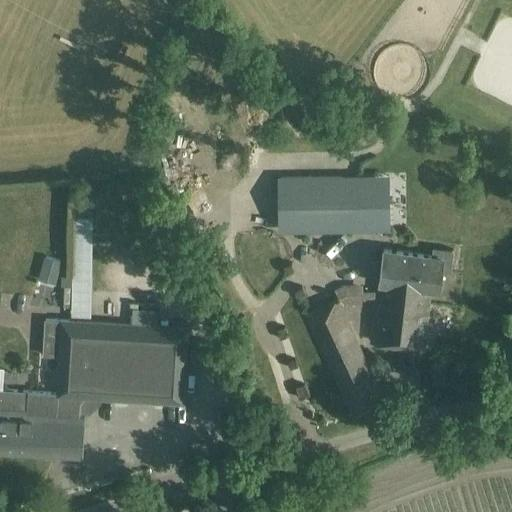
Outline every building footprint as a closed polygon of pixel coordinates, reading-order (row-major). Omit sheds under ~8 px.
[(357,176),(278,177),(278,229),(389,228),(389,192),(357,193),(357,176)] [(378,299),(373,341),(422,348),(429,289),(439,291),(442,270),(450,271),(453,251),(433,249),(432,256),(384,250),(379,290),(378,299)] [(45,257),(42,267),(57,272),(60,261),(45,257)] [(72,285),(72,275),(62,275),(62,285),(72,285)] [(354,418),(385,404),(348,322),(352,320),(345,305),(347,305),(342,285),(336,290),(341,298),(336,300),(332,293),(302,306),(354,418)] [(44,313),(62,304),(56,290),(37,299),(44,313)] [(48,355),(85,357),(87,321),(58,319),(49,333),(48,355)] [(183,402),(184,383),(187,327),(87,321),(85,357),(103,358),(100,398),(183,402)] [(0,452),(81,456),(83,413),(79,413),(79,402),(86,397),(86,394),(68,393),(0,389),(0,452)]
